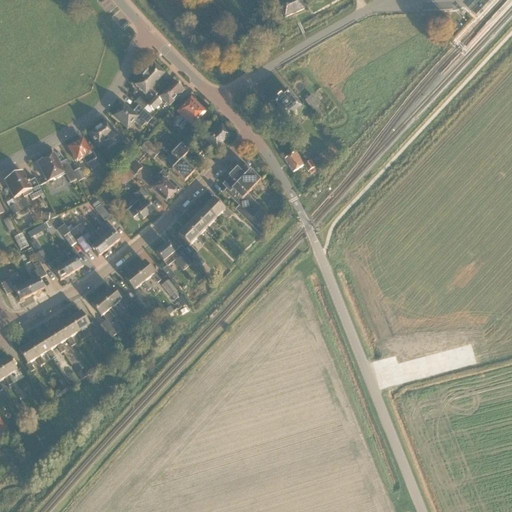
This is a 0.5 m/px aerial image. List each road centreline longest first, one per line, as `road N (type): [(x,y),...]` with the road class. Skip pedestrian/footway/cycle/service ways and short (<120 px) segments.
road 1 (unclassified): [(422,511),(308,227),(252,133)]
road 2 (residential): [(8,318),(98,276),(252,133)]
road 3 (residential): [(0,167),(99,109),(145,32)]
road 4 (residential): [(215,100),(373,5)]
